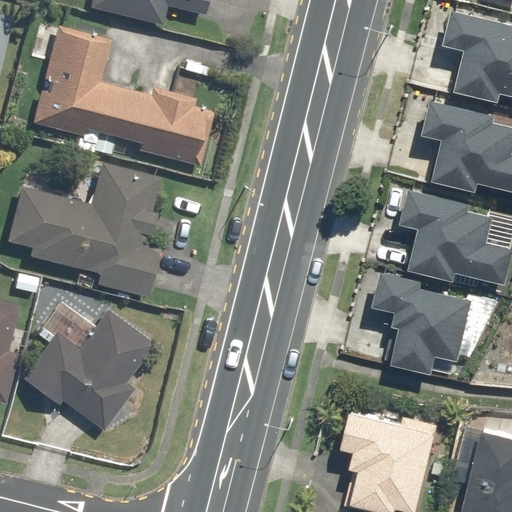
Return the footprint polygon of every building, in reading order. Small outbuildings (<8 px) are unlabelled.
[(85,0),(84,6),(157,23),(161,4),(200,14),(203,0),(85,0)] [(511,23),(447,8),(438,43),(459,48),(449,89),(495,100),(497,92),(511,95),(511,23)] [(0,52),(9,15),(0,13),(0,52)] [(52,23),(27,121),(196,165),(210,109),(192,105),(194,98),(148,86),(146,93),(97,80),(108,38),(52,23)] [(493,113),(427,97),(418,133),(437,137),(427,179),(474,190),(476,182),(511,190),(511,151),(510,151),(511,141),(511,125),(491,120),(493,113)] [(91,283),(143,296),(156,247),(138,243),(155,175),(97,160),(86,201),(17,183),(2,240),(27,246),(24,256),(93,273),(91,283)] [(468,202),(404,187),(396,222),(414,226),(404,269),(452,280),(454,272),(502,283),(511,247),(484,240),(490,214),(467,209),(468,202)] [(418,279),(376,269),(368,304),(394,310),(382,361),(429,372),(433,354),(455,359),(469,298),(417,286),(418,279)] [(0,403),(3,404),(16,352),(5,349),(16,304),(0,300),(0,403)] [(50,331),(17,376),(54,404),(57,400),(99,431),(132,388),(122,381),(151,343),(103,308),(73,348),(50,331)] [(414,511),(435,422),(401,414),(399,422),(344,409),(335,447),(354,451),(342,503),(379,511),(391,511),(393,507),(414,511)] [(511,511),(511,435),(464,424),(451,479),(466,482),(458,511),(511,511)]
